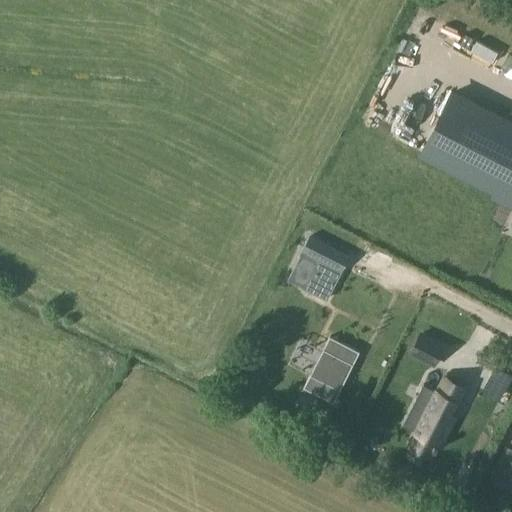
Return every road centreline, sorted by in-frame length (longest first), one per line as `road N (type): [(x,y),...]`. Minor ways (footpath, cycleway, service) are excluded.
road 1 (unknown): [(511,323),(393,262)]
road 2 (unknown): [(511,97),(410,30)]
